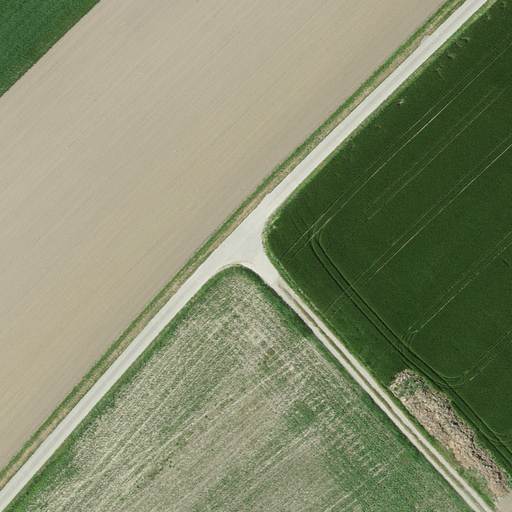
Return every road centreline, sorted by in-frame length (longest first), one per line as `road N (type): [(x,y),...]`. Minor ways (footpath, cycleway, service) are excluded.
road 1 (tertiary): [(478,0),(237,237),(0,502)]
road 2 (track): [(237,237),(476,511)]
